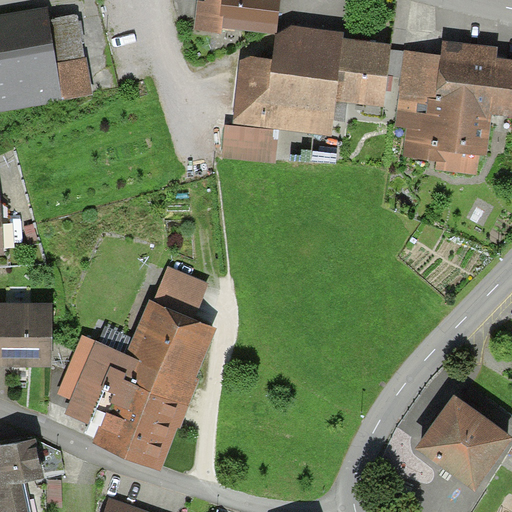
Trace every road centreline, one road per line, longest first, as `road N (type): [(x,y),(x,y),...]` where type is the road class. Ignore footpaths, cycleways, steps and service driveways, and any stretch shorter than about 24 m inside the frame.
road 1 (residential): [(0,407),(123,466),(312,511)]
road 2 (tertiary): [(355,505),(358,465),(396,395),(511,270)]
